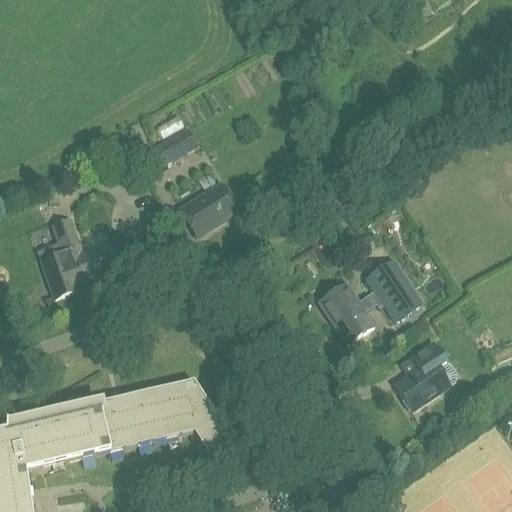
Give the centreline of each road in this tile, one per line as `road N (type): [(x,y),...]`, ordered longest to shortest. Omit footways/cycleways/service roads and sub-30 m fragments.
road 1 (residential): [(192,291),(511,93)]
road 2 (residential): [(336,511),(192,291)]
road 3 (residential): [(192,291),(0,364)]
